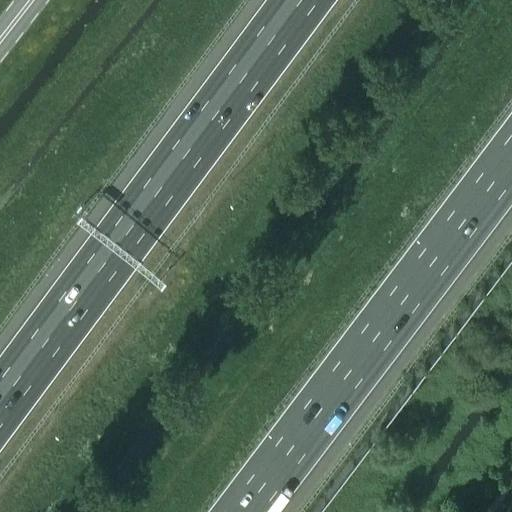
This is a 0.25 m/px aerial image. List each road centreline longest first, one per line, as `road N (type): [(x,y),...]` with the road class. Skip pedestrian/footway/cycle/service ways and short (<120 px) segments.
road 1 (motorway): [(301,0),(0,403)]
road 2 (motorway): [(243,511),(511,157)]
